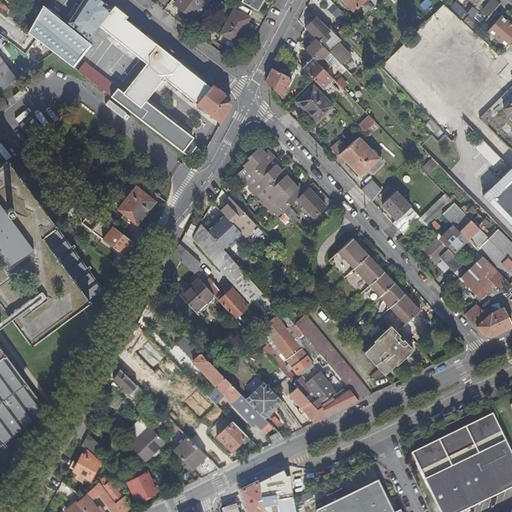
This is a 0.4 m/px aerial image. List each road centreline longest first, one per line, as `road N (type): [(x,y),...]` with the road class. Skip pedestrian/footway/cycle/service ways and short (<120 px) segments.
road 1 (residential): [(249,96),(19,511)]
road 2 (residential): [(249,96),(485,358)]
road 3 (secondary): [(203,491),(485,358)]
road 4 (residential): [(122,0),(249,96)]
